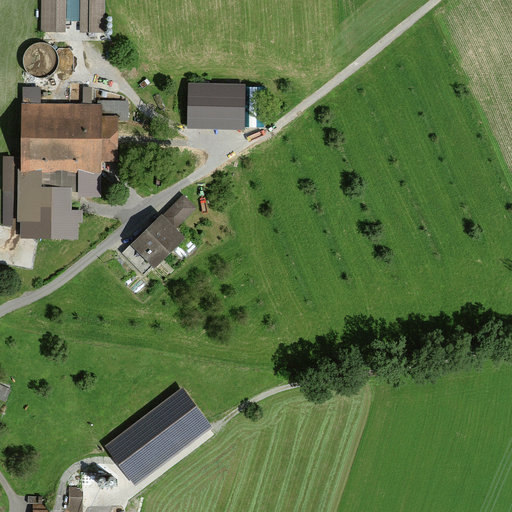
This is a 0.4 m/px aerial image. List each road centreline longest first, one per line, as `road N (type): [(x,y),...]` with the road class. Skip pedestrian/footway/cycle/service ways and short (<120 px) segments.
road 1 (track): [(434,0),(49,288),(0,310)]
road 2 (track): [(511,346),(259,396),(103,511)]
road 3 (track): [(57,511),(66,475),(90,461),(122,465),(127,494)]
